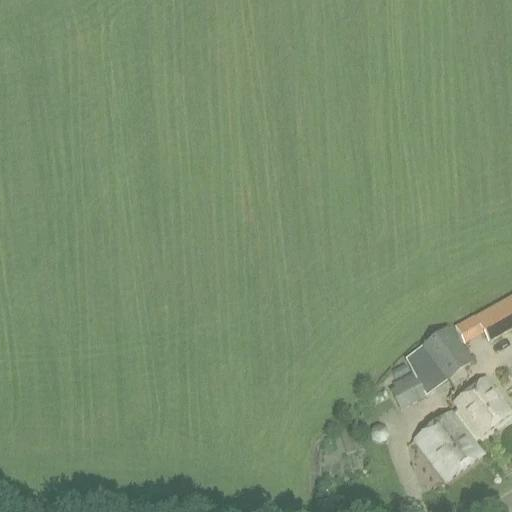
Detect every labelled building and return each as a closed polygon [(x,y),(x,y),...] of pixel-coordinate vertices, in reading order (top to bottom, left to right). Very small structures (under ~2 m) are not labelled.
[(511,299),(475,320),(489,344),(511,331),(511,299)] [(406,362),(413,374),(391,383),(394,389),(389,391),(400,413),(436,391),(472,363),(445,330),(420,350),(406,362)] [(511,414),(486,379),(455,402),(480,438),(511,414)] [(483,457),(452,415),(416,442),(447,484),(483,457)] [(395,446),(395,433),(382,432),(381,445),(395,446)]
